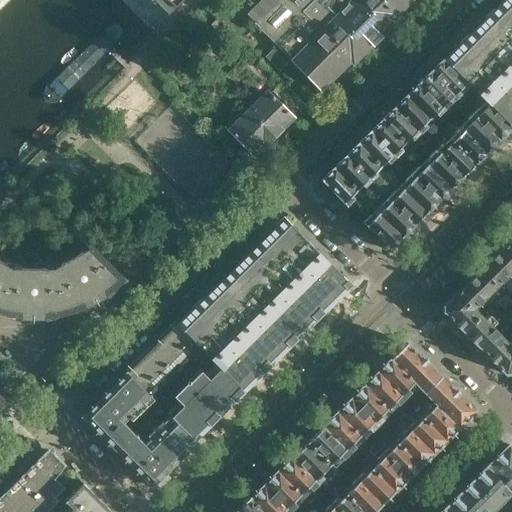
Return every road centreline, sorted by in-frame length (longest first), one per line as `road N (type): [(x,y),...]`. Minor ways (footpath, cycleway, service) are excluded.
road 1 (residential): [(282,181),(53,413)]
road 2 (residential): [(203,511),(405,307)]
road 3 (residential): [(455,4),(282,181)]
road 4 (residential): [(282,181),(405,307)]
road 5 (residential): [(405,307),(511,201)]
road 6 (residential): [(405,307),(509,410)]
road 7 (residential): [(509,410),(405,511)]
road 8 (residential): [(53,413),(149,511)]
